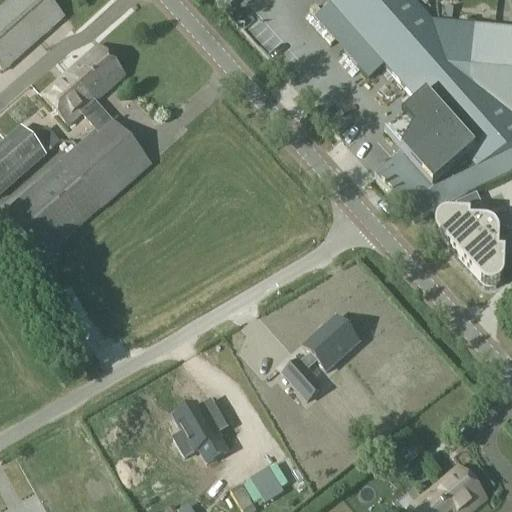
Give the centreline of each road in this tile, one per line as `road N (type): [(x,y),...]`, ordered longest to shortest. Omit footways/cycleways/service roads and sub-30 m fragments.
road 1 (unclassified): [(0,439),(371,225)]
road 2 (unclassified): [(371,225),(166,0)]
road 3 (unclassified): [(476,342),(371,225)]
